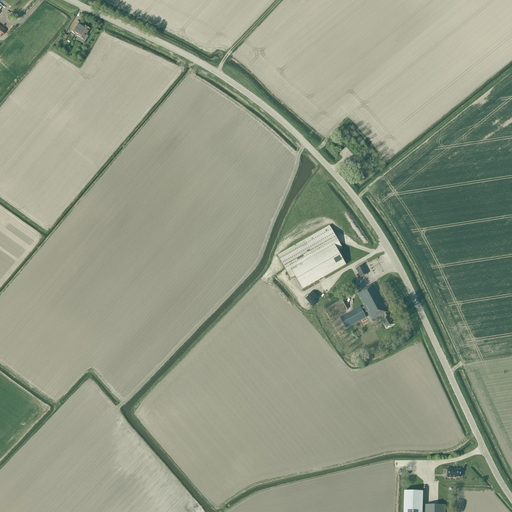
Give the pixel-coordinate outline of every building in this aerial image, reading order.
[(73,27),(86,35),(89,29),(83,26),(82,27),(80,26),(81,25),(76,22),(73,27)] [(83,40),(86,35),(73,27),(70,32),(75,35),(76,34),(78,35),(77,36),(83,40)] [(343,249),(329,226),(277,255),(290,278),(295,276),(303,290),(346,265),(338,251),(343,249)] [(356,269),(360,277),(367,274),(363,265),(356,269)] [(364,306),(361,308),(360,307),(340,318),(346,329),(366,317),(364,314),(367,312),(372,321),(384,315),(386,318),(382,320),(387,328),(393,324),(387,313),(388,313),(385,307),(386,307),(374,284),(357,293),(364,306)] [(325,310),(330,319),(347,310),(342,300),(325,310)] [(456,478),(456,477),(461,477),(461,470),(456,469),(447,469),(447,478),(456,478)] [(422,511),(423,492),(404,491),(403,511),(422,511)]
